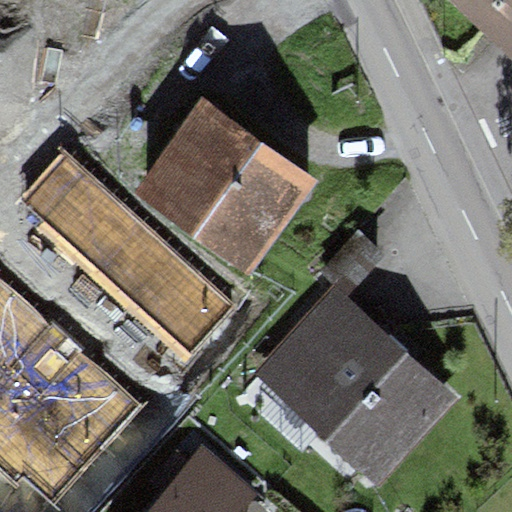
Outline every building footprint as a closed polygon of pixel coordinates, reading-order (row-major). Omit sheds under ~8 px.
[(209,0),(240,26),(262,0),(209,0)] [(511,0),(479,0),(510,31),(511,28),(511,0)] [(132,43),(65,142),(100,166),(167,67),(132,43)] [(147,177),(254,256),(308,182),(295,171),(200,104),(147,177)] [(395,432),(404,440),(442,398),(399,358),(407,350),(390,334),(383,340),(336,297),(299,338),(312,350),(283,382),(327,423),(319,431),(337,447),(344,438),(369,461),(395,432)] [(227,511),(245,491),(205,455),(194,468),(178,453),(157,477),(174,491),(155,511),(227,511)]
